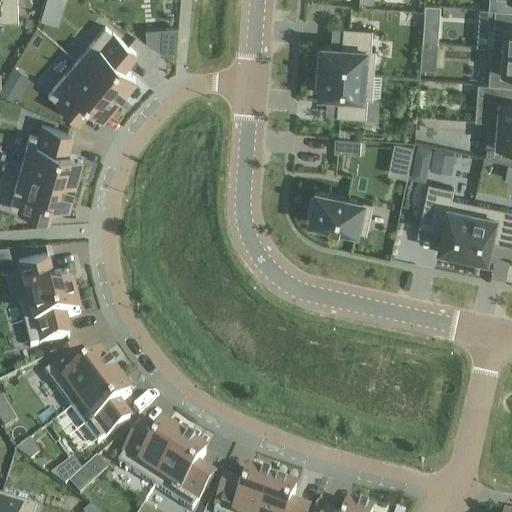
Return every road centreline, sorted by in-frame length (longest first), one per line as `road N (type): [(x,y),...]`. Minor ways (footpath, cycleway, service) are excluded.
road 1 (residential): [(457,490),(321,453),(237,419),(168,373),(139,336),(118,295),(108,230),(117,188),(156,116),(217,83),(245,86)]
road 2 (residential): [(494,334),(316,296),(275,275),(250,240),(239,198),(245,86)]
road 3 (residential): [(494,334),(457,490)]
